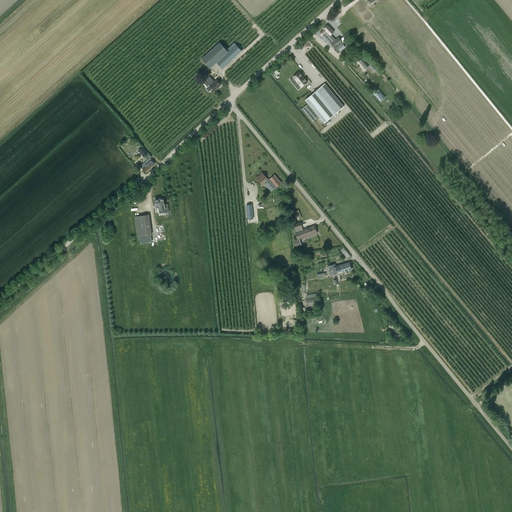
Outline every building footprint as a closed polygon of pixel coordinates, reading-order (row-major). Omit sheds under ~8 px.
[(335,48),(342,43),(345,41),(343,38),(340,40),(338,38),(334,41),(330,36),(334,32),(328,25),(323,29),(326,32),(323,34),(322,35),(330,44),(330,43),(334,49),(335,48)] [(310,41),(299,48),(303,53),(313,46),(310,41)] [(345,41),(334,50),(338,53),(348,45),(345,41)] [(219,43),(203,58),(202,59),(210,68),(217,62),(223,69),(241,51),(234,43),(226,50),(219,43)] [(377,67),(374,64),(367,55),(363,58),(359,61),(365,69),(369,65),(373,70),(377,67)] [(293,77),(301,87),(307,82),(299,72),(293,77)] [(216,80),(214,82),(209,77),(205,80),(210,86),(207,88),(207,89),(209,90),(210,91),(212,88),(214,91),(221,85),(216,80)] [(325,84),(306,100),(326,124),(330,121),(329,120),(344,107),(325,84)] [(378,89),(375,92),(381,100),(385,97),(378,89)] [(313,121),(318,117),(308,104),(303,108),(313,121)] [(150,158),(151,157),(142,147),(138,150),(147,161),(150,158)] [(146,172),(152,167),(155,164),(150,158),(144,164),(145,165),(142,168),(146,172)] [(273,190),(281,183),(274,175),(268,180),(262,173),(256,178),(261,184),(265,180),(273,190)] [(159,206),(160,210),(165,209),(164,198),(155,199),(156,206),(159,206)] [(138,236),(151,235),(149,215),(135,216),(138,236)] [(295,233),(298,239),(294,240),(296,247),(301,245),(299,239),(307,236),(308,237),(317,233),(315,226),(308,228),(305,229),(303,230),(297,232),(295,233)] [(337,272),(343,271),(343,272),(351,270),(349,263),(334,267),(333,265),(328,266),(330,275),(337,273),(337,272)]
